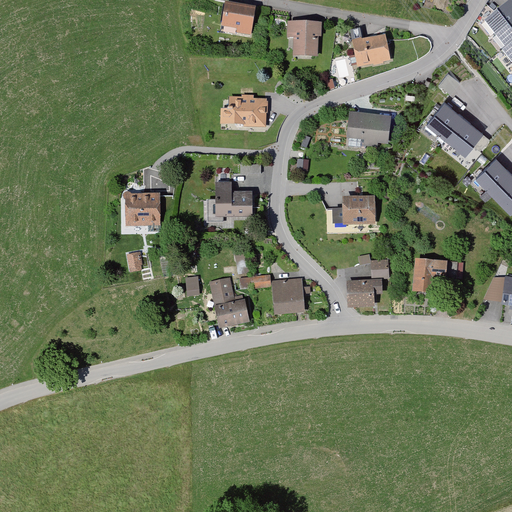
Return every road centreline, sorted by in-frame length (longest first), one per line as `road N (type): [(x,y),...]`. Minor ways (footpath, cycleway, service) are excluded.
road 1 (unclassified): [(347,328),(328,288),(278,230),(282,137),(309,104),(405,71),(456,34)]
road 2 (residential): [(347,328),(223,347),(0,402)]
road 3 (unclassified): [(456,34),(238,0)]
road 4 (residential): [(511,340),(439,328),(347,328)]
